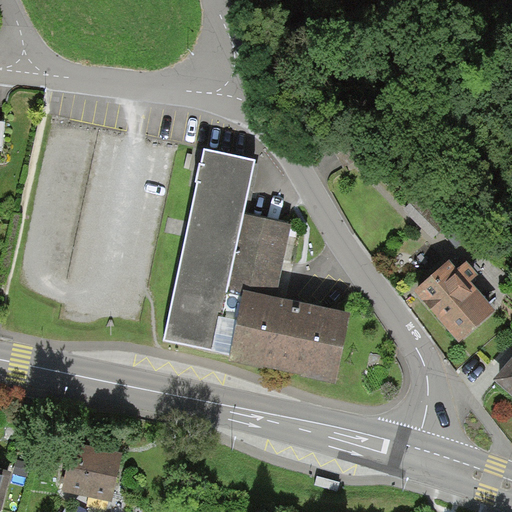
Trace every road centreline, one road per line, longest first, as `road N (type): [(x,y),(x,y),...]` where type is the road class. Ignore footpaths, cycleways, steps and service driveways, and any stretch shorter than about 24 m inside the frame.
road 1 (primary): [(0,359),(414,454)]
road 2 (residential): [(414,454),(429,394),(424,360),(334,233),(253,84)]
road 3 (residential): [(253,84),(189,93),(26,71)]
